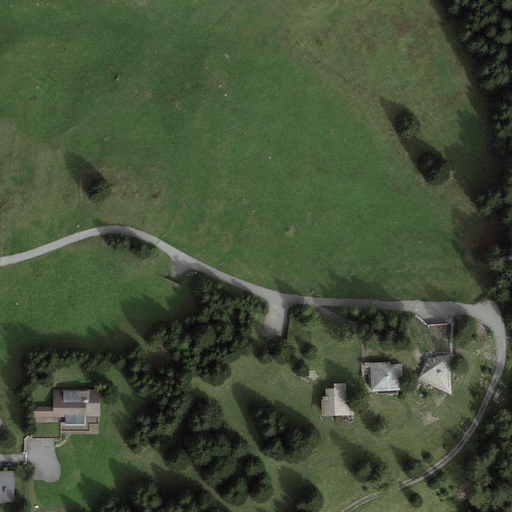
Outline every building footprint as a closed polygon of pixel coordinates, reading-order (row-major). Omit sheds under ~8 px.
[(438,358),(427,358),(418,378),(452,395),(452,356),(438,356),(438,358)] [(386,362),(371,363),(372,390),(400,389),(399,371),(402,371),(402,364),(386,364),(386,362)] [(323,400),(322,400),(322,416),(351,415),(351,395),(347,395),(347,383),(334,383),(334,389),(326,389),(326,397),(323,397),(323,400)] [(98,415),(100,415),(100,389),(53,389),(53,406),(38,406),(33,411),(33,439),(61,439),(61,430),(89,430),(89,424),(98,424),(98,415)] [(13,471),(0,470),(0,501),(14,501),(14,489),(15,489),(15,473),(13,473),(13,471)]
